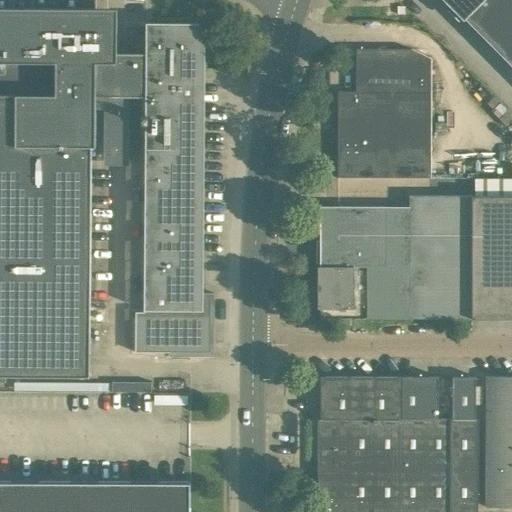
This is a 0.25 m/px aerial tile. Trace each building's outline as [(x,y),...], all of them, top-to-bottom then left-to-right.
[(511,0),(444,0),(463,19),(465,18),(511,65),(511,0)] [(145,52),(124,52),(124,49),(116,49),(117,7),(0,6),(0,379),(6,380),(6,374),(89,375),(91,145),(95,145),(95,108),(104,108),(103,165),(128,165),(128,116),(129,96),(145,96),(145,116),(140,116),(140,124),(145,124),(144,311),(135,311),(135,351),(169,352),(169,355),(213,356),(213,293),(202,292),(204,22),(146,22),(145,52)] [(431,49),(356,48),(355,91),(338,91),(337,177),(430,177),(431,49)] [(320,317),(511,317),(511,195),(409,195),(409,206),(320,206),(320,266),(317,266),(317,308),(320,308),(320,317)] [(511,375),(486,375),(486,376),(485,505),(511,505),(511,375)] [(317,511),(477,511),(478,418),(475,418),(475,376),(452,376),(452,418),(438,418),(438,376),(402,376),(324,376),(320,376),(320,382),(320,412),(320,417),(317,417),(317,471),(317,511)] [(151,381),(111,381),(111,391),(151,391),(151,381)] [(0,511),(189,511),(189,482),(0,481),(0,511)]
